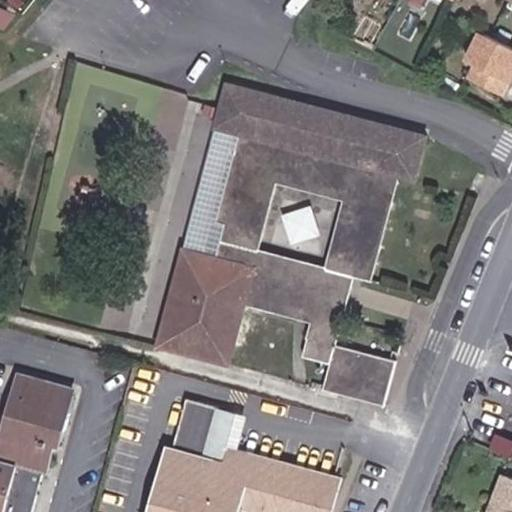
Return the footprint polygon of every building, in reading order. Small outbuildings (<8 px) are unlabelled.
[(511,47),(485,33),(470,63),(478,66),(472,79),(500,94),(502,90),(505,91),(510,81),(511,82),(511,47)] [(357,133),(307,119),(311,105),(231,84),(226,104),(220,129),(243,135),(218,222),(224,224),(215,255),(208,280),(173,270),(158,323),(191,333),(187,351),(224,362),(243,304),(312,324),(304,352),(330,360),(322,390),(385,408),(397,363),(335,344),(355,278),(372,282),(402,178),(420,183),(427,157),(433,139),(362,120),(357,133)] [(166,105),(157,141),(184,148),(198,97),(183,93),(179,109),(166,105)] [(357,133),(362,120),(311,105),(307,119),(357,133)] [(208,280),(215,255),(180,244),(173,270),(208,280)] [(291,330),(246,318),(233,365),(278,378),(291,330)] [(153,342),(187,351),(191,333),(158,323),(153,342)] [(67,387),(16,373),(3,420),(0,418),(0,511),(27,511),(38,473),(40,473),(48,442),(52,426),(61,428),(70,394),(65,392),(67,387)] [(207,449),(218,403),(186,395),(173,440),(207,449)] [(225,453),(225,450),(236,408),(218,403),(207,449),(225,453)] [(57,444),(61,428),(52,426),(48,442),(57,444)] [(219,477),(225,453),(207,449),(173,440),(166,464),(219,477)] [(326,511),(335,479),(225,450),(225,453),(219,477),(166,464),(159,495),(163,500),(161,508),(154,511),(153,511),(326,511)] [(511,511),(511,480),(501,476),(486,511),(511,511)]
